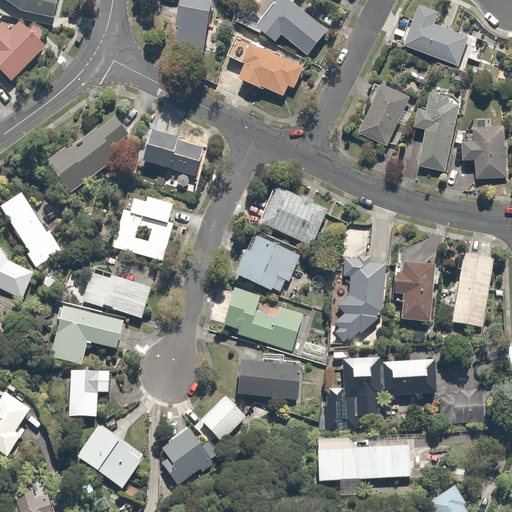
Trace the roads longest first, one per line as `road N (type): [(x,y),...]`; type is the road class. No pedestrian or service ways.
road 1 (residential): [(253,134),(194,281),(171,371)]
road 2 (residential): [(303,156),(408,204),(511,221)]
road 3 (residential): [(96,51),(253,134)]
road 4 (residential): [(303,156),(380,0)]
road 5 (residential): [(0,137),(56,96),(96,51)]
